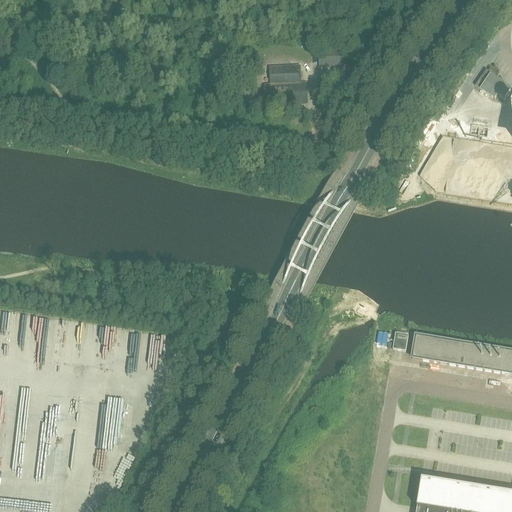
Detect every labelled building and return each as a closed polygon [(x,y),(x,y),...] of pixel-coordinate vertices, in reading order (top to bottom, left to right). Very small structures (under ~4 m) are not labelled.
[(342,50),(319,51),(320,67),(342,66),(342,50)] [(306,84),(301,84),(300,67),(270,69),(270,86),(264,86),(265,106),(307,104),(306,84)] [(489,72),(486,70),(475,86),(495,100),(498,95),(504,100),(511,91),(498,82),(500,79),(498,78),(500,75),(490,69),(489,72)] [(406,353),(409,337),(397,335),(394,351),(406,353)] [(511,353),(416,338),(412,360),(511,375),(511,353)] [(511,511),(511,496),(421,482),(416,511),(511,511)]
